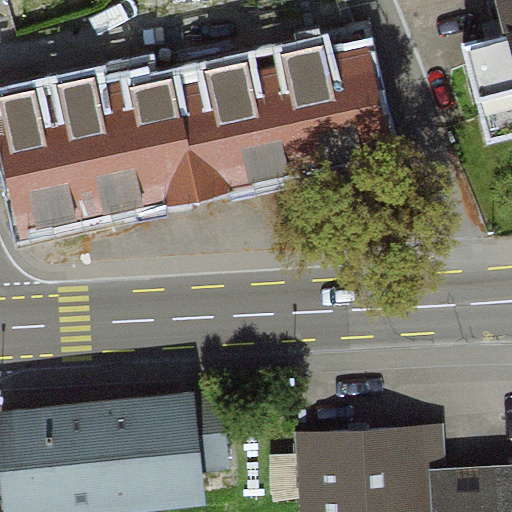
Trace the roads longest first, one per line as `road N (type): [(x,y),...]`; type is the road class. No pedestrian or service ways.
road 1 (primary): [(0,329),(487,303)]
road 2 (residential): [(487,303),(478,254),(415,104)]
